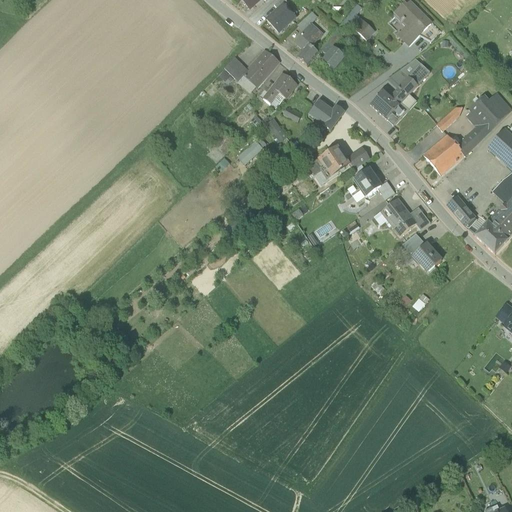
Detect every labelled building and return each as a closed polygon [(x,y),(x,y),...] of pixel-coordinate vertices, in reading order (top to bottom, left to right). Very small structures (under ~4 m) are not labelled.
[(261,0),(239,0),(249,11),(261,0)] [(278,12),(284,7),(287,4),(283,0),(282,0),(274,8),(278,12)] [(395,15),(408,28),(398,37),(410,49),(419,39),(431,28),(430,27),(416,14),(418,13),(410,5),(406,8),(404,6),(395,15)] [(267,22),(278,35),(295,19),(284,7),(278,12),(267,22)] [(367,43),(376,33),(354,13),(345,24),(367,43)] [(298,28),(304,34),(311,27),(318,20),(312,14),(304,22),(304,23),(298,28)] [(342,26),(320,53),(326,58),(333,50),(333,51),(348,32),(342,26)] [(431,28),(419,39),(431,46),(441,35),(432,26),(430,27),(431,28)] [(311,27),(304,34),(295,45),(303,52),(297,60),(307,69),(318,55),(312,50),(323,38),(311,27)] [(322,64),(334,74),(345,60),(333,51),(333,50),(326,58),(322,64)] [(258,91),(280,65),(265,53),(247,72),(243,76),(245,78),(238,85),(247,94),(252,94),(256,90),(258,91)] [(243,76),(247,72),(235,60),(224,71),(238,85),(245,78),(243,76)] [(409,79),(418,88),(430,75),(416,61),(390,80),(399,90),(409,79)] [(291,95),(296,88),(282,77),(263,102),(270,107),(278,97),(279,98),(280,97),(284,99),(289,93),(291,95)] [(370,108),(386,123),(394,114),(401,121),(416,104),(409,97),(418,88),(409,79),(399,90),(390,99),(383,93),(370,108)] [(461,144),(469,155),(511,114),(497,96),(488,104),(484,99),(469,112),(471,114),(466,119),(475,128),(476,132),(461,144)] [(331,132),(344,115),(336,109),(332,115),(319,106),(311,117),(323,126),(323,127),(331,132)] [(457,110),(437,128),(441,134),(442,135),(443,134),(443,133),(458,120),(463,111),(457,110)] [(401,121),(394,114),(386,123),(394,129),(401,121)] [(275,140),(284,134),(275,120),(266,126),(275,140)] [(488,225),(507,243),(511,237),(511,139),(505,132),(487,151),(511,174),(511,176),(502,185),(493,196),(505,206),(488,225)] [(447,138),(423,159),(440,178),(464,158),(465,160),(469,155),(461,144),(456,149),(447,138)] [(238,160),(247,168),(263,150),(254,142),(238,160)] [(345,162),(337,149),(309,169),(321,187),(349,168),(350,168),(345,162)] [(350,168),(349,168),(352,173),(370,161),(362,150),(345,162),(350,168)] [(380,189),(369,172),(355,182),(367,199),(377,192),(381,189),(380,189)] [(381,189),(377,192),(381,197),(391,190),(387,184),(380,189),(381,189)] [(391,190),(381,197),(385,203),(395,196),(391,190)] [(447,208),(465,229),(475,221),(457,200),(447,208)] [(408,219),(396,203),(381,215),(400,239),(416,227),(409,218),(408,219)] [(418,211),(409,218),(416,227),(421,233),(430,226),(418,211)] [(356,223),(347,228),(351,235),(360,230),(356,223)] [(475,239),(494,257),(507,243),(488,225),(475,239)] [(420,242),(415,236),(403,247),(408,253),(420,242)] [(425,247),(420,242),(408,253),(413,258),(414,258),(425,247)] [(441,263),(426,246),(425,247),(414,258),(419,264),(418,265),(426,274),(433,268),(434,269),(441,263)] [(424,296),(413,306),(419,312),(430,302),(424,296)] [(402,303),(406,307),(411,302),(407,298),(402,303)] [(506,327),(511,319),(511,311),(506,307),(496,320),(506,327)]
